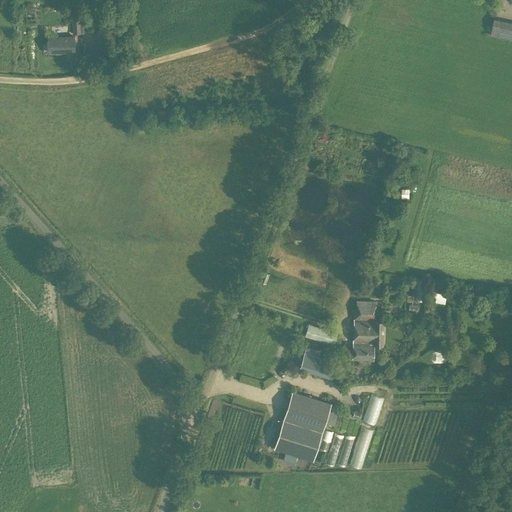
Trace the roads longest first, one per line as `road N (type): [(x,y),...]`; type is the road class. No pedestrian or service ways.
road 1 (unclassified): [(192,412),(352,0)]
road 2 (unclassified): [(192,412),(143,337),(0,179)]
road 3 (track): [(116,72),(236,40),(302,0)]
